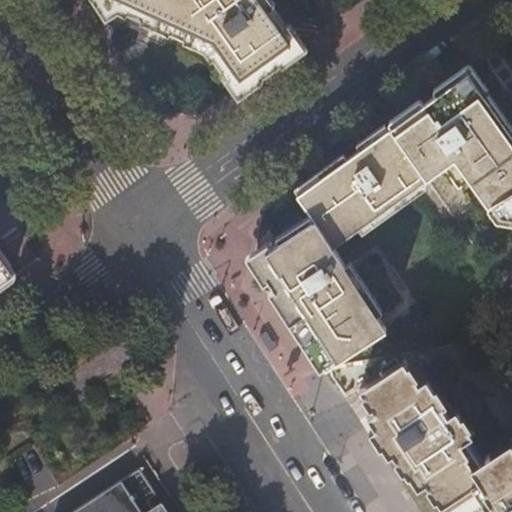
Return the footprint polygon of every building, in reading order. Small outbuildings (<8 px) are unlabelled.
[(102,0),(108,8),(117,2),(210,44),(240,87),(296,47),(262,0),(102,0)] [(511,131),(470,72),(431,99),(406,117),(391,128),(427,178),(453,160),(487,206),(491,204),(499,215),(502,215),(508,216),(511,216),(511,131)] [(386,132),(422,182),(427,178),(391,128),(386,132)] [(330,245),(422,182),(386,132),(298,194),(313,218),(254,259),(322,368),(323,367),(345,353),(383,328),(330,245)] [(111,356),(112,357),(113,358),(114,359),(115,359),(116,359),(118,359),(119,359),(119,358),(120,358),(120,357),(121,356),(121,355),(121,354),(121,352),(121,351),(120,350),(119,350),(118,349),(117,349),(115,349),(114,349),(113,350),(112,351),(112,352),(111,353),(111,354),(111,355),(111,356)] [(383,370),(356,388),(371,410),(365,414),(373,426),(368,429),(379,445),(382,443),(388,453),(391,451),(396,457),(394,459),(401,470),(404,469),(415,485),(424,479),(428,484),(426,486),(434,497),(436,496),(440,500),(476,476),(490,497),(475,507),(478,511),(511,511),(511,448),(511,446),(508,448),(504,442),(467,466),(459,456),(462,454),(453,441),(464,433),(461,428),(463,426),(456,416),(454,417),(449,409),(441,414),(435,405),(440,402),(422,374),(417,378),(403,358),(397,362),(392,356),(379,365),(383,370)] [(6,461),(24,490),(47,475),(30,447),(6,461)] [(168,511),(161,501),(152,507),(148,500),(157,494),(139,467),(70,511),(168,511)]
